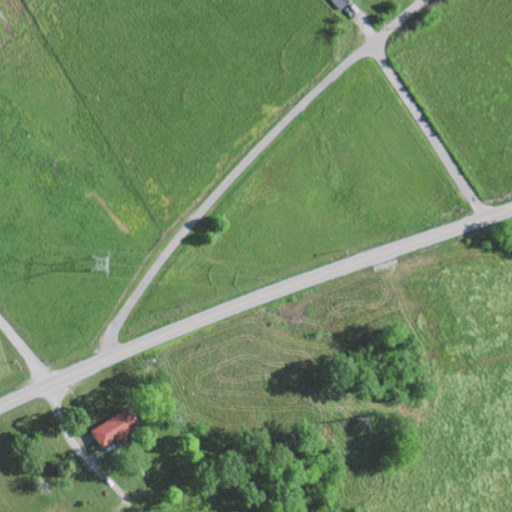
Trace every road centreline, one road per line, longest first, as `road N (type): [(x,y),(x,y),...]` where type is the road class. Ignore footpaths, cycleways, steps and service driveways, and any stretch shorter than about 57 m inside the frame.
road 1 (secondary): [(0,407),(177,330),(511,210)]
road 2 (residential): [(101,362),(174,245),(377,38)]
road 3 (residential): [(489,218),(391,72),(377,38)]
